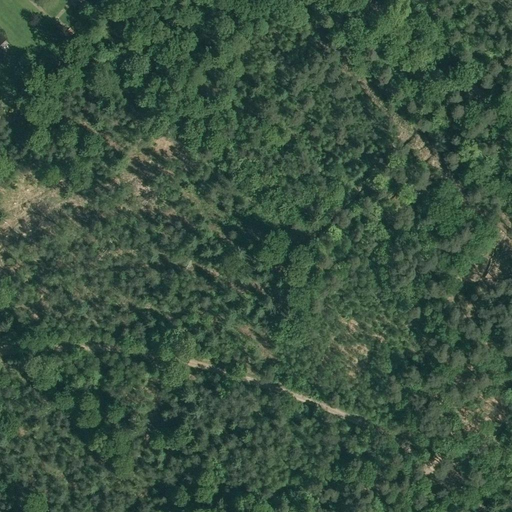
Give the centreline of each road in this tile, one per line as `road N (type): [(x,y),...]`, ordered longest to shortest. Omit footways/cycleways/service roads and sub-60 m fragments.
road 1 (track): [(0,355),(142,357),(287,397),(423,460),(490,511)]
road 2 (track): [(327,511),(396,445),(511,258)]
road 3 (track): [(367,0),(511,117)]
